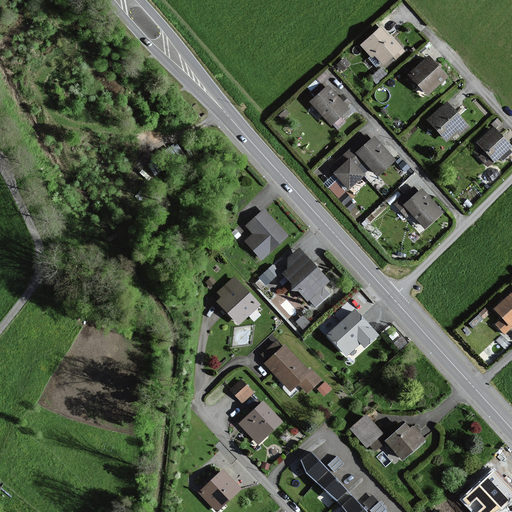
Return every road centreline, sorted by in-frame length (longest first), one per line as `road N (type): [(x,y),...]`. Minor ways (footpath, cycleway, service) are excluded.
road 1 (primary): [(222,108),(511,429)]
road 2 (residential): [(261,359),(236,362),(199,390),(200,408),(292,511)]
road 3 (residential): [(332,76),(465,224)]
road 4 (unclassified): [(0,329),(34,286),(40,263),(34,231),(0,164)]
road 5 (primary): [(109,0),(222,108)]
road 6 (primary): [(222,108),(141,0)]
